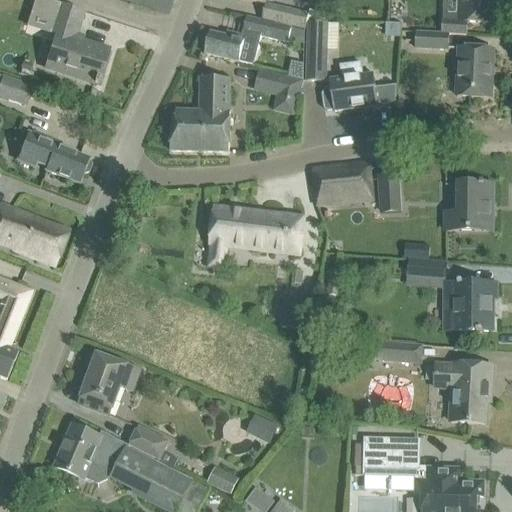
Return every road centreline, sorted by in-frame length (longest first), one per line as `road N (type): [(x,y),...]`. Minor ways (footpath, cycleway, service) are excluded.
road 1 (residential): [(120,169),(174,179),(250,173),(344,150),(511,134)]
road 2 (residential): [(0,492),(120,169)]
road 3 (residential): [(120,169),(192,0)]
